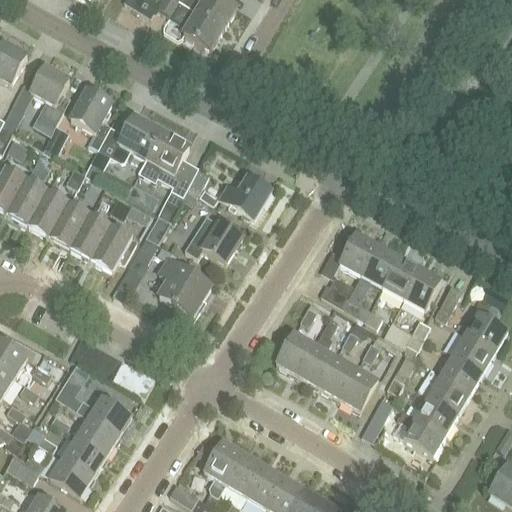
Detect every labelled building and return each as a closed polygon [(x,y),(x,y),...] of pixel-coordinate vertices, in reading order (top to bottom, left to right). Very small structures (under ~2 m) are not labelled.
[(127,0),(123,7),(150,23),(157,12),(183,29),(185,26),(189,29),(183,39),(186,41),(184,44),(193,49),(195,46),(211,56),(224,34),(169,0),(127,0)] [(169,0),(224,34),(237,14),(214,0),(206,0),(203,6),(192,0),(169,0)] [(0,84),(13,91),(28,63),(2,49),(0,52),(0,84)] [(54,135),(57,131),(65,117),(56,112),(70,86),(46,73),(34,94),(31,99),(33,100),(47,108),(33,133),(50,142),(54,135)] [(25,89),(13,112),(24,118),(33,100),(31,99),(34,94),(25,89)] [(102,127),(112,109),(101,103),(103,100),(102,96),(94,92),(90,93),(88,96),(87,96),(70,126),(94,140),(88,151),(97,157),(111,131),(102,127)] [(499,129),(508,115),(495,106),(486,120),(499,129)] [(13,112),(5,127),(2,133),(13,139),(24,118),(13,112)] [(118,151),(114,159),(115,163),(121,167),(125,166),(130,157),(146,166),(162,137),(134,122),(118,151)] [(70,139),(57,131),(54,135),(50,142),(42,156),(56,164),(70,139)] [(2,133),(0,135),(0,157),(1,158),(12,140),(13,139),(2,133)] [(146,166),(139,178),(155,187),(157,183),(174,192),(188,168),(182,165),(189,152),(190,152),(178,146),(162,137),(146,166)] [(110,163),(97,157),(84,180),(91,184),(97,187),(110,163)] [(0,183),(0,217),(8,222),(16,205),(27,186),(5,174),(0,183)] [(67,188),(77,194),(84,180),(74,174),(67,188)] [(198,174),(188,193),(199,199),(209,179),(198,174)] [(254,226),(272,200),(248,185),(239,198),(230,192),(221,205),(254,226)] [(28,233),(48,197),(27,186),(16,205),(8,222),(28,233)] [(144,201),(158,207),(165,192),(151,186),(144,201)] [(183,202),(171,195),(158,220),(170,226),(183,202)] [(69,209),(48,197),(28,233),(49,245),(69,209)] [(188,199),(183,206),(191,212),(194,208),(196,204),(188,199)] [(117,222),(125,208),(118,204),(110,218),(117,222)] [(132,212),(125,208),(117,222),(124,226),(132,212)] [(49,245),(70,256),(84,231),(90,221),(69,209),(49,245)] [(111,233),(90,221),(84,231),(70,256),(91,268),(99,254),(111,233)] [(226,270),(243,245),(207,222),(185,256),(198,264),(204,255),(226,270)] [(133,245),(111,233),(99,254),(91,268),(113,280),(120,268),(124,270),(131,259),(126,256),(133,245)] [(363,280),(378,251),(356,240),(339,270),(361,282),(363,280)] [(146,244),(138,257),(153,265),(160,252),(146,244)] [(399,263),(378,251),(363,280),(361,282),(371,287),(383,294),(399,263)] [(383,294),(404,306),(420,275),(399,263),(383,294)] [(160,280),(169,285),(158,302),(193,323),(212,294),(168,266),(160,280)] [(425,317),(442,286),(420,275),(404,306),(425,317)] [(355,293),(349,304),(360,310),(371,287),(361,282),(355,293)] [(349,306),(349,304),(355,293),(336,283),(330,293),(327,292),(321,303),(344,315),(349,306)] [(451,292),(434,323),(445,329),(462,298),(451,292)] [(365,327),(371,317),(360,310),(349,304),(349,306),(344,315),(365,327)] [(475,325),(466,340),(496,358),(508,337),(491,327),(497,317),(480,306),(470,322),(475,325)] [(309,315),(300,329),(309,334),(317,319),(309,315)] [(371,317),(365,327),(377,334),(383,323),(371,317)] [(319,393),(336,362),(327,357),(333,347),(330,345),(338,332),(329,327),(322,340),(316,350),(298,381),(319,393)] [(414,338),(425,345),(431,333),(420,327),(414,338)] [(392,329),(386,339),(398,346),(404,336),(392,329)] [(298,381),(316,350),(295,338),(277,369),(298,381)] [(350,338),(342,353),(350,358),(359,343),(350,338)] [(425,345),(414,338),(406,351),(418,358),(425,345)] [(453,361),(483,379),(496,358),(466,340),(453,361)] [(71,364),(81,370),(93,350),(82,344),(71,364)] [(0,375),(15,385),(28,364),(0,346),(0,375)] [(81,370),(91,376),(103,356),(93,350),(81,370)] [(371,350),(363,365),(371,369),(380,355),(371,350)] [(103,356),(91,376),(102,382),(114,362),(103,356)] [(483,379),(453,361),(441,382),(471,400),(483,379)] [(124,368),(114,362),(102,382),(113,388),(124,368)] [(319,393),(339,405),(357,374),(336,362),(319,393)] [(394,384),(402,388),(407,379),(409,380),(416,368),(406,362),(394,384)] [(68,373),(51,363),(46,372),(63,382),(68,373)] [(113,388),(123,394),(135,374),(124,368),(113,388)] [(52,380),(38,371),(33,380),(47,389),(52,380)] [(123,394),(134,400),(146,380),(135,374),(123,394)] [(378,386),(357,374),(339,405),(360,417),(378,386)] [(0,375),(0,404),(2,405),(15,385),(0,375)] [(428,402),(458,420),(471,400),(441,382),(440,383),(430,377),(425,385),(424,385),(417,396),(418,397),(418,398),(428,403),(428,402)] [(144,406),(155,385),(146,380),(134,400),(144,406)] [(404,389),(402,388),(394,384),(387,396),(398,402),(404,389)] [(39,401),(25,392),(20,399),(34,409),(39,401)] [(133,423),(103,403),(95,415),(62,394),(56,405),(88,426),(90,424),(120,443),(133,423)] [(428,402),(428,403),(416,423),(446,441),(458,420),(428,402)] [(382,405),(371,426),(381,432),(393,411),(382,405)] [(26,421),(12,412),(7,420),(21,429),(26,421)] [(409,433),(403,444),(433,462),(446,441),(416,423),(415,424),(403,417),(397,426),(409,433)] [(70,432),(56,423),(51,431),(65,440),(70,432)] [(107,463),(120,443),(90,424),(88,426),(77,444),(107,463)] [(14,441),(0,432),(0,443),(9,449),(14,441)] [(57,452),(43,443),(38,451),(52,460),(57,452)] [(107,463),(77,444),(63,464),(94,484),(107,463)] [(188,511),(213,511),(226,491),(244,459),(222,447),(204,478),(214,484),(209,493),(210,499),(204,509),(197,505),(198,503),(176,490),(170,501),(188,511)] [(226,491),(246,503),(265,472),(244,459),(226,491)] [(31,462),(26,470),(15,463),(7,475),(32,492),(45,472),(31,462)] [(94,484),(63,464),(50,485),(81,505),(94,484)] [(489,498),(509,511),(510,511),(511,509),(511,473),(507,470),(489,498)] [(246,503),(261,511),(268,511),(285,484),(265,472),(246,503)] [(268,511),(296,511),(306,496),(285,484),(268,511)] [(0,496),(0,508),(5,511),(18,511),(20,510),(0,496)] [(296,511),(323,511),(326,508),(306,496),(296,511)] [(54,511),(39,502),(32,511),(54,511)]
